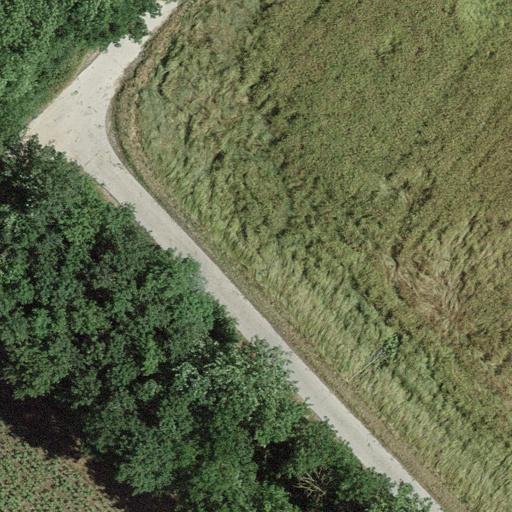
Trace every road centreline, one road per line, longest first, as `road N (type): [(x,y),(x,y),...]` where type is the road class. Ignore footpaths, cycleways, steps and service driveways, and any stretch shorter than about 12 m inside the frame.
road 1 (track): [(424,511),(70,126)]
road 2 (track): [(70,126),(170,0)]
